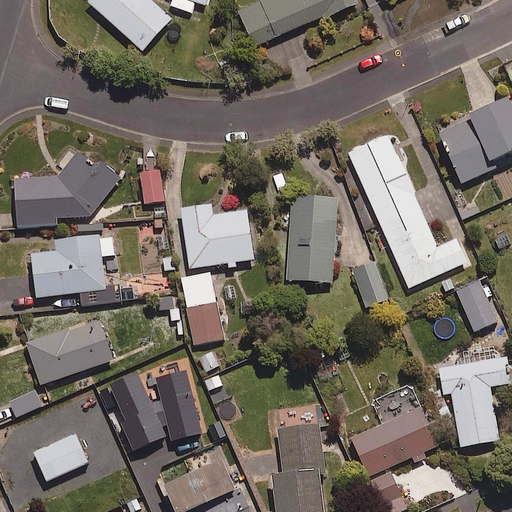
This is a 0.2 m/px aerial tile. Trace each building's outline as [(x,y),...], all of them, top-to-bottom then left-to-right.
[(175,23),(149,0),(95,0),(90,5),(146,55),(175,23)] [(360,8),(356,0),(274,0),(242,13),(256,49),(360,8)] [(399,0),(367,0),(373,12),(399,0)] [(473,124),(494,170),(511,161),(511,106),(473,124)] [(494,170),(473,124),(443,138),(466,187),(496,173),(494,170)] [(440,251),(391,140),(352,157),(411,291),(470,265),(460,242),(440,251)] [(99,172),(80,157),(61,181),(18,182),(20,230),(59,229),(63,221),(92,220),(122,181),(103,167),(99,172)] [(165,204),(163,174),(144,176),(147,206),(165,204)] [(339,203),(294,201),(290,284),(335,287),(339,203)] [(215,219),(214,209),(184,213),(192,272),(257,263),(251,214),(215,219)] [(117,259),(115,240),(59,244),(60,254),(35,256),(39,299),(81,296),(82,308),(135,304),(133,289),(106,291),(104,260),(117,259)] [(379,263),(354,272),(369,312),(394,303),(379,263)] [(499,326),(481,284),(459,293),(476,335),(499,326)] [(225,343),(220,307),(190,312),(195,347),(225,343)] [(43,388),(115,364),(109,345),(99,348),(92,327),(29,348),(43,388)] [(511,386),(511,383),(508,361),(442,372),(447,398),(454,397),(464,451),(502,444),(493,390),(511,386)] [(128,398),(118,375),(97,385),(121,441),(163,423),(148,390),(128,398)] [(414,461),(416,466),(432,459),(429,454),(441,449),(414,387),(375,404),(385,428),(355,441),(371,480),(414,461)] [(45,409),(39,394),(12,405),(19,420),(45,409)] [(101,407),(96,395),(73,405),(78,417),(101,407)] [(213,428),(207,414),(183,425),(189,439),(213,428)] [(326,511),(321,430),(282,433),(286,480),(277,481),(279,511),(326,511)] [(91,467),(77,436),(36,454),(49,485),(91,467)] [(177,511),(213,511),(241,499),(227,468),(169,493),(177,511)] [(404,511),(410,509),(394,475),(369,486),(381,511),(404,511)] [(246,511),(241,499),(213,511),(246,511)]
